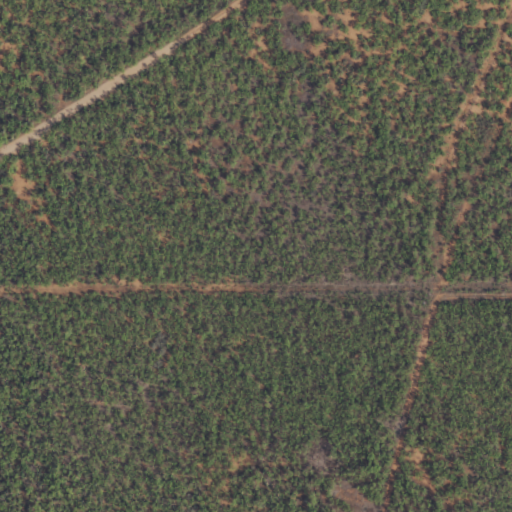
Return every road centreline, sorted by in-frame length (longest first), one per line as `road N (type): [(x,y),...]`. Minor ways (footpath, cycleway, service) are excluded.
road 1 (track): [(375,511),(511,118)]
road 2 (track): [(0,146),(228,0)]
